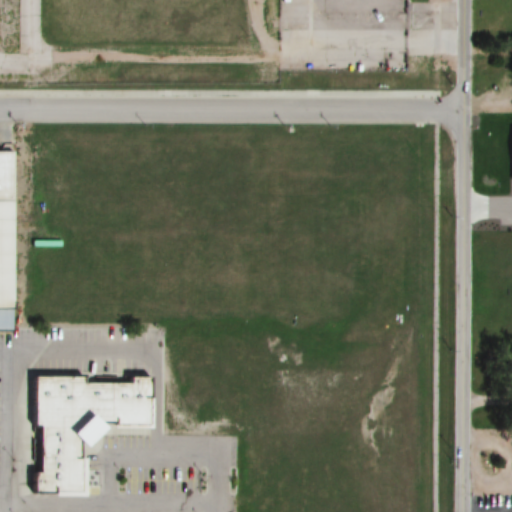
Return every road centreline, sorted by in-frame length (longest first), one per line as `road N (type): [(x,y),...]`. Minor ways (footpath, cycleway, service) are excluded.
road 1 (tertiary): [(462,0),(464,511)]
road 2 (residential): [(0,109),(462,110)]
